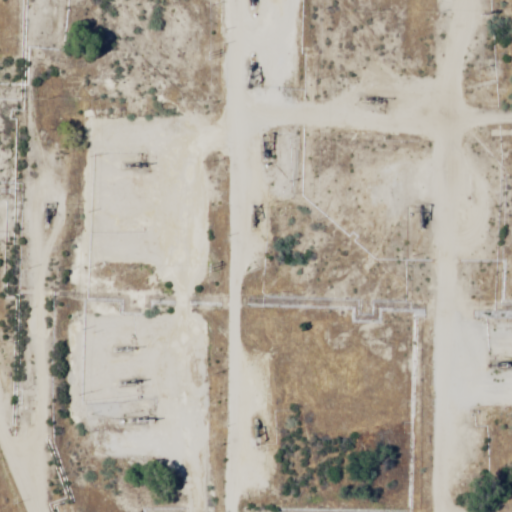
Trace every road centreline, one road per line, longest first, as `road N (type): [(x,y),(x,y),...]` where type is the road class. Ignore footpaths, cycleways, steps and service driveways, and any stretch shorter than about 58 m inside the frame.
road 1 (track): [(397,0),(397,511)]
road 2 (track): [(8,0),(69,467)]
road 3 (track): [(193,0),(193,117),(208,138),(511,138)]
road 4 (track): [(210,511),(195,163),(208,138)]
road 5 (track): [(0,365),(17,400),(34,400),(82,511)]
